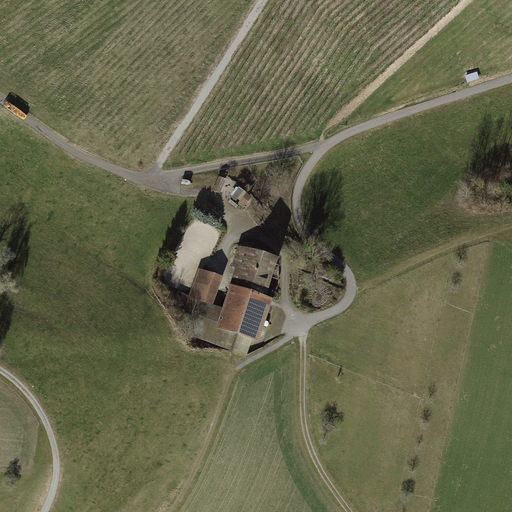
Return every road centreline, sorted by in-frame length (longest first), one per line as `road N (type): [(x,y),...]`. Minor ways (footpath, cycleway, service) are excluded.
road 1 (track): [(302,327),(288,307),(286,266),(276,247),(220,201),(148,180)]
road 2 (track): [(302,327),(237,369),(172,511)]
road 3 (track): [(148,180),(267,0)]
road 4 (track): [(350,511),(310,446),(302,327)]
road 5 (track): [(511,78),(332,144)]
road 6 (track): [(332,144),(148,180)]
road 7 (track): [(332,144),(304,176),(296,211),(310,240),(348,273),(349,297)]
road 8 (track): [(349,297),(511,226)]
road 9 (track): [(148,180),(63,145),(0,99)]
road 10 (track): [(44,511),(58,470),(53,443),(43,414),(0,371)]
